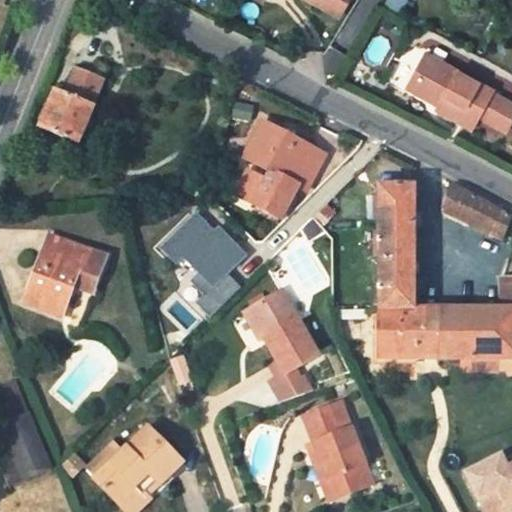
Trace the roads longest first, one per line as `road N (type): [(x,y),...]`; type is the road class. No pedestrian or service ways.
road 1 (residential): [(147,0),(511,187)]
road 2 (residential): [(0,126),(51,0)]
